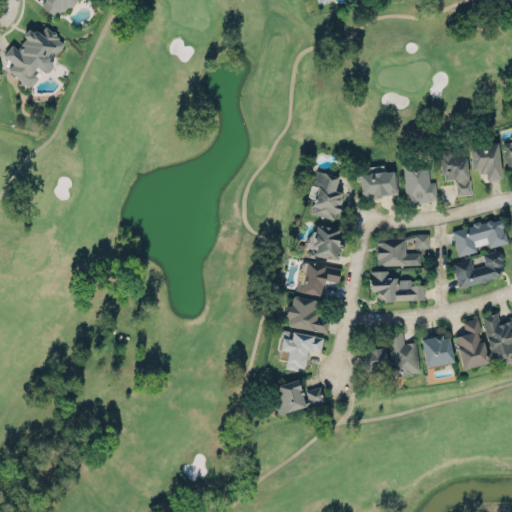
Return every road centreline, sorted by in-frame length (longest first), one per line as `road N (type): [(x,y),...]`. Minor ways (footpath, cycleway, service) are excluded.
road 1 (residential): [(440,214),(364,219),(334,371)]
road 2 (residential): [(511,288),(413,315),(346,314)]
